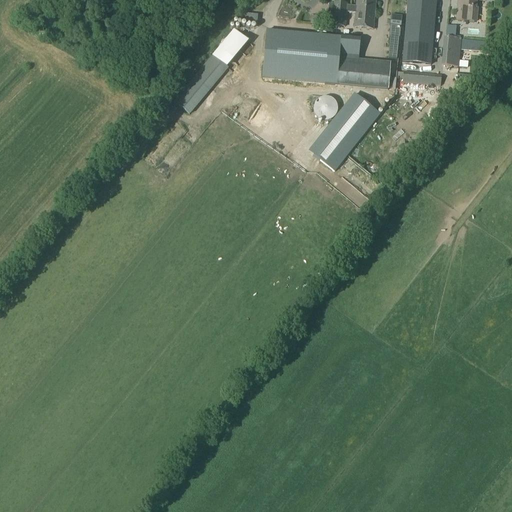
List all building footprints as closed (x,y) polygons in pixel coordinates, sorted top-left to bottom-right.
[(430,66),(435,0),(407,0),(401,64),(430,66)] [(458,3),(456,21),(475,23),(477,9),(475,9),(476,1),(485,2),(484,0),(461,0),(461,3),(458,3)] [(354,14),(353,29),(372,31),(374,4),(356,2),(355,9),(354,14)] [(331,27),(343,28),(345,13),(345,8),(346,6),(333,5),(333,6),(328,5),(327,17),(332,17),(331,27)] [(99,14),(83,33),(95,43),(111,24),(99,14)] [(391,16),(389,31),(400,32),(402,17),(391,16)] [(310,18),(310,27),(321,27),(321,18),(310,18)] [(396,62),(398,40),(399,40),(400,32),(389,31),(388,39),(390,39),(388,61),(396,62)] [(233,35),(211,62),(228,75),(249,48),(233,35)] [(327,38),(326,56),(339,57),(358,59),(360,40),(327,38)] [(443,38),(441,67),(458,69),(460,40),(443,38)] [(339,65),(338,91),(386,93),(388,68),(339,65)] [(397,73),(396,82),(402,82),(402,84),(440,87),(441,76),(403,73),(403,74),(397,73)] [(358,96),(325,138),(345,155),(378,113),(358,96)] [(235,137),(242,132),(239,127),(232,132),(235,137)] [(185,147),(191,138),(184,133),(178,142),(185,147)]
